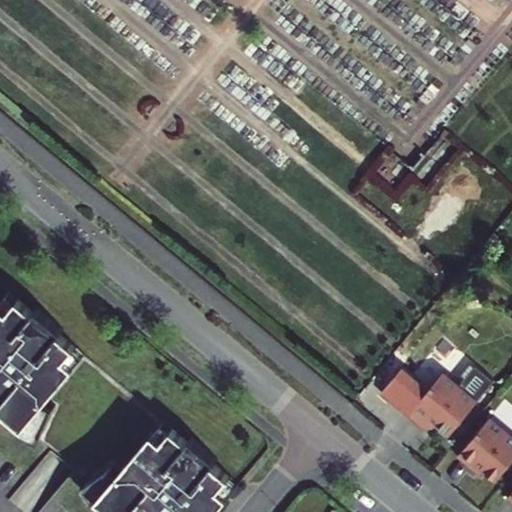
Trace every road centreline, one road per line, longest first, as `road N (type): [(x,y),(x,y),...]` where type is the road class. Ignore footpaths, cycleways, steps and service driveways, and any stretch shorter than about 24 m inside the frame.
road 1 (residential): [(0,165),(317,435)]
road 2 (residential): [(317,435),(411,511)]
